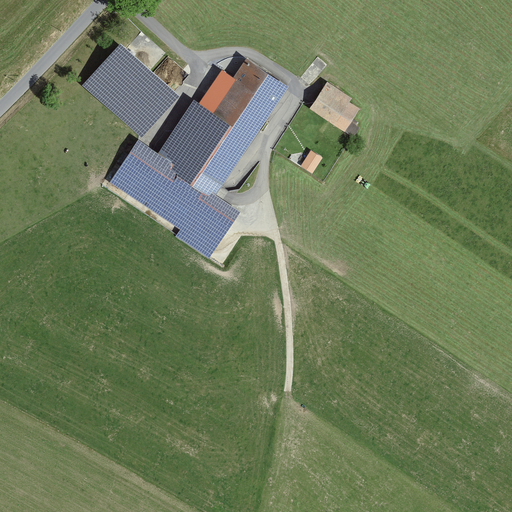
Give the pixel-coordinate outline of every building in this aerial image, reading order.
[(180,90),(120,38),(81,82),(141,134),(180,90)] [(178,86),(189,72),(168,54),(156,69),(178,86)] [(219,191),(291,84),(247,55),(233,76),(223,69),(201,102),(194,97),(159,150),(138,135),(107,181),(178,228),(172,236),(208,259),(243,207),(219,191)] [(310,106),(345,128),(359,106),(349,99),(352,94),(327,79),(310,106)] [(323,156),(311,149),(301,164),(313,172),(323,156)]
